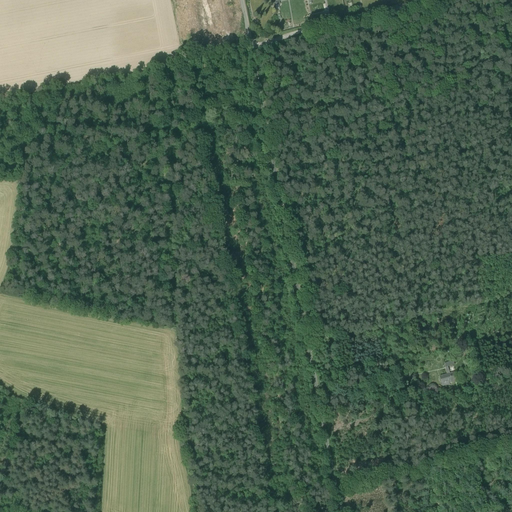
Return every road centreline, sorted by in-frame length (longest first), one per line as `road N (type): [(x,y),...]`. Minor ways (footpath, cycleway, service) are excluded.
road 1 (unclassified): [(251,48),(342,511)]
road 2 (track): [(427,0),(251,48)]
